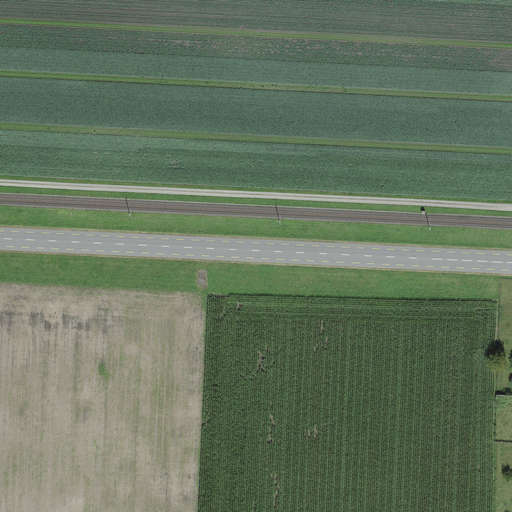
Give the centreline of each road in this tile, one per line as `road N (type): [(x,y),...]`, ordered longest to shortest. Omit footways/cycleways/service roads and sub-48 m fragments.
road 1 (track): [(511,208),(0,180)]
road 2 (primary): [(511,262),(0,238)]
